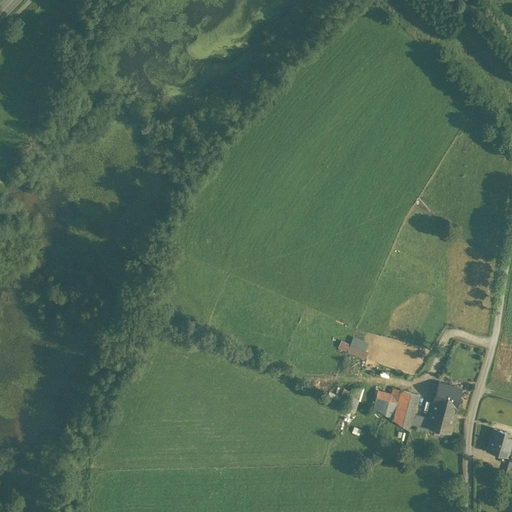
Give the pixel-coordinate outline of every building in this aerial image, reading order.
[(341,338),(338,345),(346,349),(349,342),(341,338)] [(462,389),(439,382),(434,399),(457,406),(462,389)] [(385,385),(379,410),(386,412),(392,387),(385,385)] [(386,412),(386,414),(393,419),(400,389),(392,387),(386,412)] [(418,393),(400,389),(393,419),(409,429),(413,413),(418,393)] [(457,406),(434,399),(430,413),(446,417),(445,420),(452,422),(457,406)] [(427,416),(413,413),(411,425),(424,428),(427,416)] [(446,417),(430,413),(427,426),(450,432),(452,422),(445,420),(446,417)] [(511,439),(511,433),(493,428),(487,449),(507,455),(511,439)]
